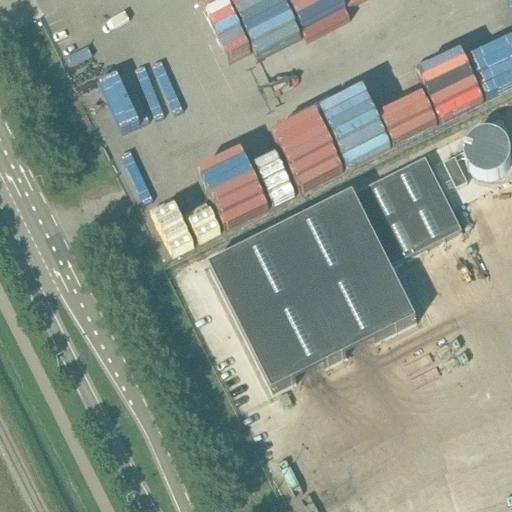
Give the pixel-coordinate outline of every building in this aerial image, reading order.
[(410,46),(420,42),(426,63),(459,52),(444,5),(401,19),(410,46)] [(383,102),(409,86),(385,46),(370,55),(385,79),(373,86),(383,102)] [(376,112),(388,142),(474,110),(466,90),(457,93),(447,65),(433,70),(440,88),(376,112)] [(451,150),(440,156),(461,199),(473,194),(451,150)] [(426,164),(210,272),(273,398),(417,326),(390,273),(462,236),(426,164)]
